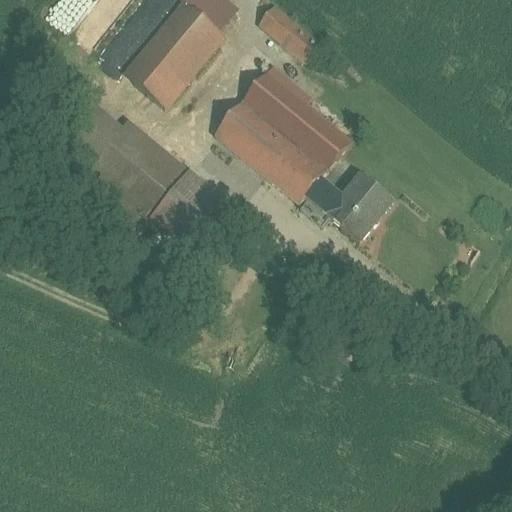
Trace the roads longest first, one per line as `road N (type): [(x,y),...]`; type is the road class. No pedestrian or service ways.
road 1 (unclassified): [(511,358),(446,330),(174,141)]
road 2 (track): [(280,217),(228,317),(191,344),(166,348),(0,273)]
road 3 (unclassified): [(174,141),(255,48)]
